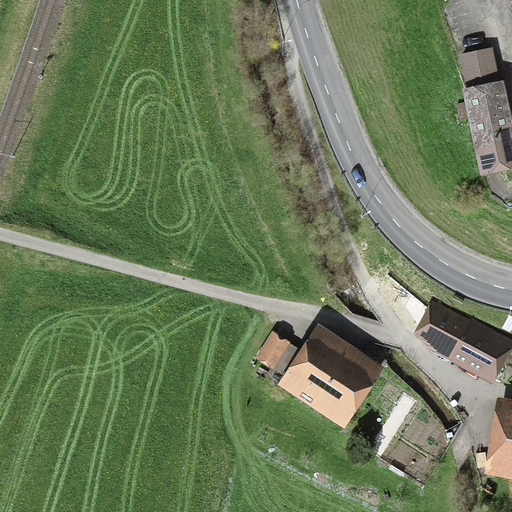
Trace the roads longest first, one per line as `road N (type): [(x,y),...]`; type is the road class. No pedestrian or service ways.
road 1 (residential): [(511,398),(446,380),(403,340),(366,287),(303,100),(292,0)]
road 2 (track): [(403,340),(0,235)]
road 3 (primary): [(511,289),(437,258),(383,206),(352,155),(296,0)]
